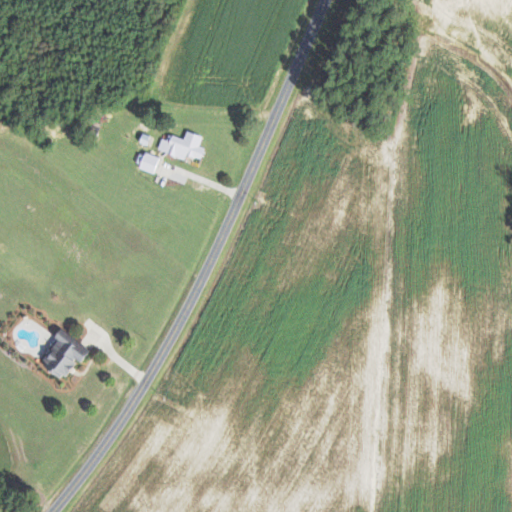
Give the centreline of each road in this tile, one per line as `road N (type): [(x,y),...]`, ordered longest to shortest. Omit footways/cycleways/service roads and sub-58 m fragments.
road 1 (residential): [(326,0),(145,387),(55,511)]
road 2 (residential): [(239,199),(160,165),(105,159),(108,116)]
